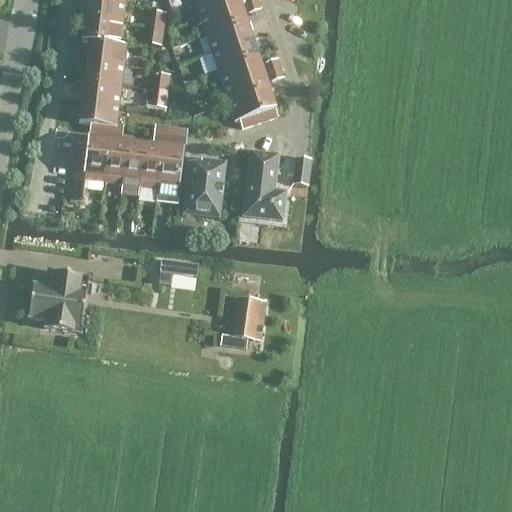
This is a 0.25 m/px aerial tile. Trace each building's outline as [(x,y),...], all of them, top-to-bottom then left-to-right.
[(127,0),(87,0),(87,4),(126,8),(127,0)] [(194,5),(200,24),(241,10),(237,0),(209,0),(204,2),(194,5)] [(243,0),(247,8),(257,5),(255,0),(243,0)] [(126,8),(87,4),(85,24),(124,29),(126,8)] [(257,5),(247,8),(250,17),(260,13),(257,5)] [(241,10),(200,24),(205,41),(247,27),(241,10)] [(154,33),(163,34),(164,23),(165,17),(156,16),(154,33)] [(89,45),(121,48),(124,29),(85,24),(82,45),(89,45)] [(247,27),(205,41),(211,58),(252,44),(247,27)] [(161,50),(163,34),(154,33),(152,49),(161,50)] [(252,44),(211,58),(217,75),(258,61),(252,44)] [(86,65),(125,70),(128,49),(121,48),(89,45),(86,65)] [(258,61),(217,75),(223,92),(264,78),(258,61)] [(269,77),(280,73),(277,63),(266,67),(269,77)] [(122,90),(125,70),(86,65),(84,85),(122,90)] [(280,73),(269,77),(272,86),(283,82),(280,73)] [(159,94),(167,95),(169,79),(161,78),(159,94)] [(264,78),(223,92),(228,109),(269,95),(264,78)] [(122,90),(84,85),(81,106),(120,110),(122,90)] [(167,95),(159,94),(156,111),(165,112),(167,95)] [(275,112),(269,95),(228,109),(234,126),(240,124),(242,132),(277,120),(275,113),(275,112)] [(117,130),(120,110),(81,106),(79,127),(90,128),(89,136),(122,139),(123,131),(117,130)] [(163,145),(165,131),(155,130),(153,144),(163,145)] [(165,131),(163,145),(186,148),(188,134),(165,131)] [(84,184),(104,187),(109,143),(88,141),(86,153),(78,152),(72,206),(82,207),(84,184)] [(109,143),(104,187),(122,189),(127,146),(109,143)] [(122,189),(121,198),(139,200),(140,191),(145,148),(127,146),(122,189)] [(158,193),(163,150),(145,148),(140,191),(158,193)] [(163,150),(158,193),(179,196),(184,153),(163,150)] [(284,226),(287,195),(274,194),(278,159),(251,156),(243,222),(284,226)] [(307,190),(311,163),(296,161),(293,188),(307,190)] [(219,223),(226,166),(201,163),(201,167),(189,166),(183,218),(219,223)] [(232,198),(231,214),(239,215),(241,199),(232,198)] [(90,280),(54,274),(52,289),(35,287),(30,321),(47,323),(46,331),(72,335),(73,327),(83,328),(90,280)] [(161,276),(159,288),(171,290),(173,278),(161,276)] [(222,339),(220,350),(246,354),(247,344),(261,346),(267,306),(247,304),(242,342),(222,339)]
